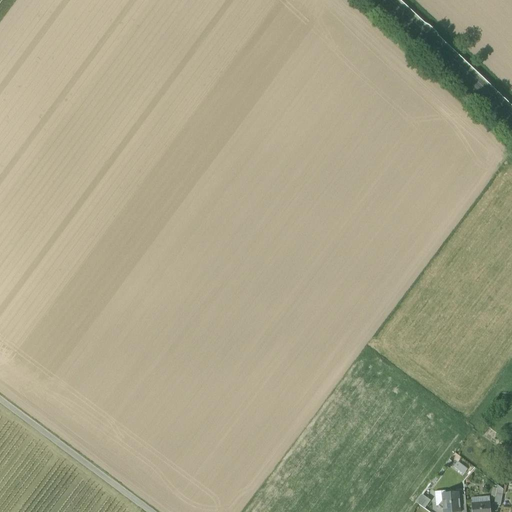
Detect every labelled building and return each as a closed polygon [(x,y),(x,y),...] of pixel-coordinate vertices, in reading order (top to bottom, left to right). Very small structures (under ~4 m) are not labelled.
[(468,469),(457,462),(453,467),(463,475),(468,469)] [(494,505),(500,506),(503,490),(497,486),(494,505)] [(443,510),(443,511),(460,511),(459,496),(459,493),(442,494),(442,502),(438,506),(443,510)] [(423,495),(416,504),(424,509),(430,501),(423,495)] [(489,511),(489,503),(479,504),(472,505),(472,511),(489,511)]
